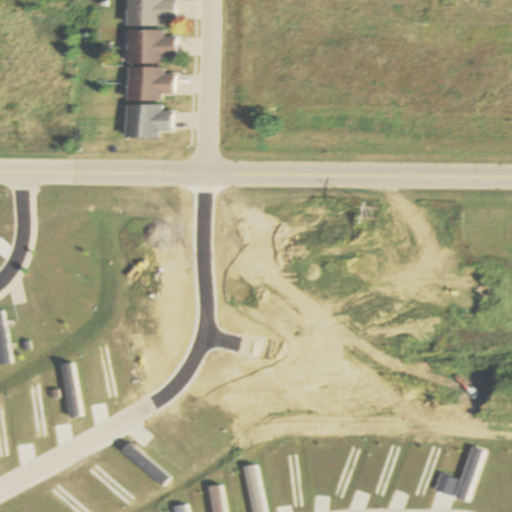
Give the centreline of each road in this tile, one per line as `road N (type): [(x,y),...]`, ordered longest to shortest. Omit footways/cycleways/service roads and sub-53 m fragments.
road 1 (residential): [(511,177),(0,168)]
road 2 (residential): [(206,173),(206,0)]
